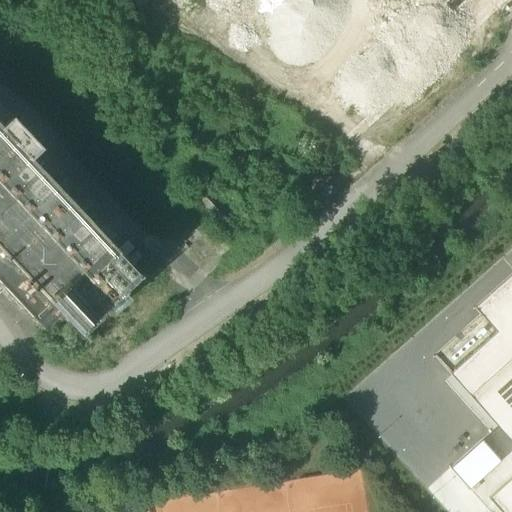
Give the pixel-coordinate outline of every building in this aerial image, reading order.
[(246,0),(343,110),(470,0),(246,0)] [(1,128),(0,126),(0,282),(49,335),(67,319),(81,335),(140,276),(30,159),(40,149),(11,118),(1,128)] [(511,276),(477,308),(497,331),(449,374),(511,443),(511,276)] [(511,511),(511,479),(489,501),(499,511),(511,511)] [(140,511),(127,489),(86,511),(140,511)]
